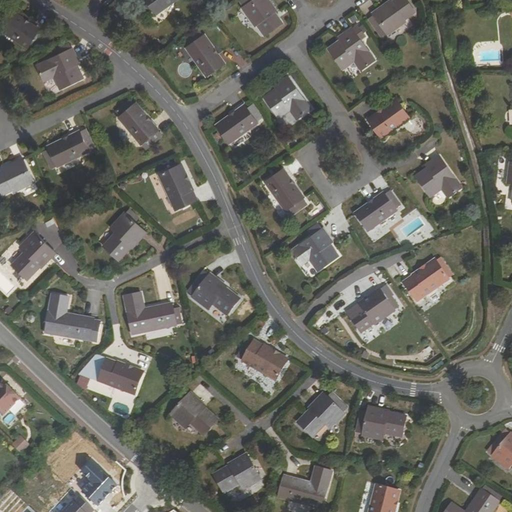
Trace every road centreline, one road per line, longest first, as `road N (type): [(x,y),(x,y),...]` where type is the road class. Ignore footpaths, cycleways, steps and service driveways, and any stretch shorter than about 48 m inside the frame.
road 1 (residential): [(0,333),(159,478)]
road 2 (residential): [(326,360),(265,297),(232,224)]
road 3 (residential): [(232,224),(111,285),(80,280)]
road 4 (residential): [(347,126),(310,154),(318,179),(332,191),(347,190),(370,161)]
road 5 (residential): [(134,70),(11,140)]
road 6 (residential): [(183,121),(290,44)]
road 7 (residential): [(326,360),(229,449)]
road 8 (residential): [(448,394),(387,386),(326,360)]
